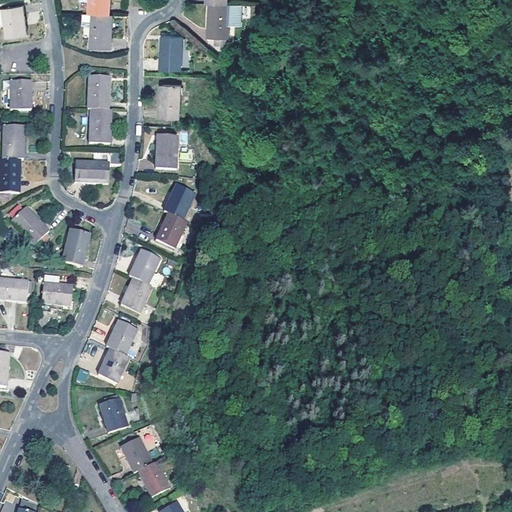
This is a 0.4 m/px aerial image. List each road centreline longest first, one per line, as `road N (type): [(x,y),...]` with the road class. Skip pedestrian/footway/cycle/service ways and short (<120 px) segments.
road 1 (track): [(288,0),(261,336),(277,511)]
road 2 (residential): [(116,227),(133,140),(136,41),(172,13),(175,0)]
road 3 (residential): [(49,0),(59,69),(55,186),(64,200)]
road 4 (residential): [(71,343),(92,307),(116,227)]
